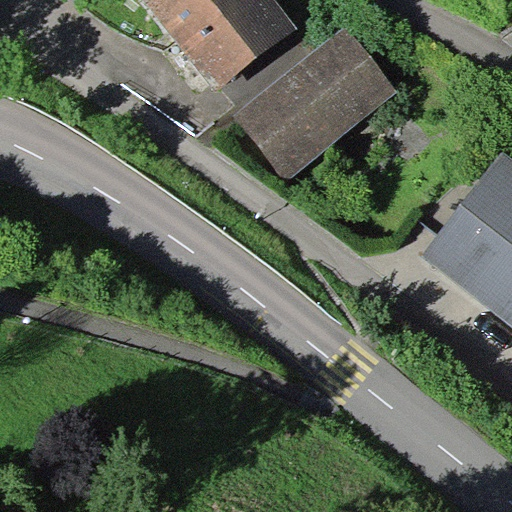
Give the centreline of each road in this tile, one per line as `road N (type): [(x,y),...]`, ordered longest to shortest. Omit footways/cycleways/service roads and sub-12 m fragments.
road 1 (tertiary): [(511,504),(218,271),(90,186),(0,139)]
road 2 (unclassified): [(0,23),(511,383)]
road 3 (residential): [(391,0),(511,67)]
